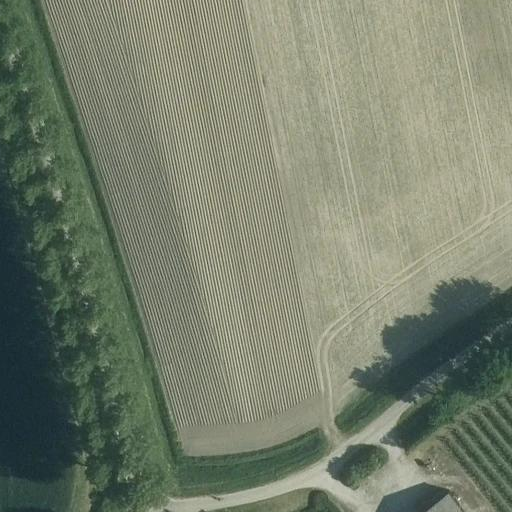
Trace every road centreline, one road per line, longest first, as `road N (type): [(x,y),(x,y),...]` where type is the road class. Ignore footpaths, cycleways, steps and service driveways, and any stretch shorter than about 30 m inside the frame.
road 1 (unclassified): [(144,511),(74,247),(0,17)]
road 2 (unclassified): [(161,511),(225,504),(326,471),(422,387),(511,329)]
